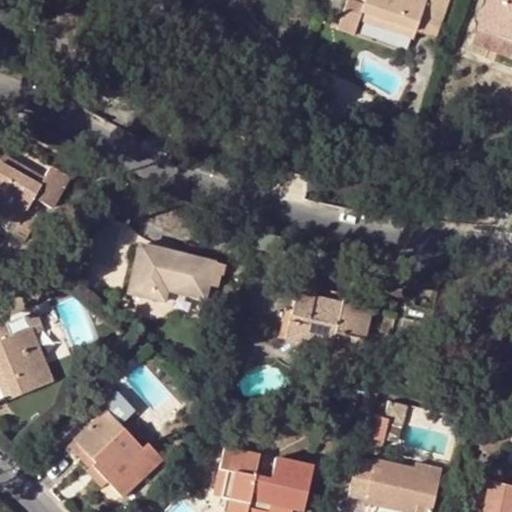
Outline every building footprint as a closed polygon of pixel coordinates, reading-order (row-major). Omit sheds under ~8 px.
[(365,0),(364,4),(359,21),(414,39),(416,34),(418,27),(437,33),(447,0),(365,0)] [(511,0),(486,0),(471,46),(511,61),(511,0)] [(418,27),(416,34),(434,40),(437,33),(418,27)] [(4,155),(2,159),(42,182),(46,175),(29,165),(28,169),(4,155)] [(42,182),(2,159),(0,162),(0,216),(11,223),(16,226),(11,236),(22,243),(37,218),(33,217),(25,211),(35,194),(42,182)] [(43,199),(35,194),(25,211),(33,217),(43,199)] [(100,217),(90,260),(122,267),(131,224),(100,217)] [(6,233),(11,236),(16,226),(11,223),(6,233)] [(127,295),(151,299),(154,288),(168,292),(204,301),(213,264),(137,246),(127,295)] [(286,339),(332,349),(336,334),(362,340),(369,305),(339,299),(341,295),(296,285),(292,309),(285,308),(282,321),(289,323),(286,339)] [(154,288),(151,299),(165,303),(168,292),(154,288)] [(34,314),(0,327),(0,403),(51,383),(29,330),(38,326),(34,314)] [(336,334),(332,349),(359,355),(362,342),(362,340),(336,334)] [(374,345),(362,342),(359,355),(371,358),(374,345)] [(118,399),(105,412),(120,428),(132,414),(118,399)] [(388,401),(384,420),(388,421),(402,424),(406,405),(388,401)] [(120,428),(105,412),(64,450),(100,488),(106,483),(121,498),(160,459),(146,445),(141,450),(120,428)] [(388,421),(384,420),(366,416),(362,435),(362,439),(364,443),(368,446),(372,447),(378,446),(383,441),(384,435),(388,421)] [(224,455),(226,448),(220,446),(215,471),(223,473),(218,499),(227,501),(224,511),(240,511),(241,511),(249,511),(290,511),(290,510),(298,511),(301,511),(306,495),(270,486),(271,481),(253,477),(256,462),(224,455)] [(258,455),(226,448),(224,455),(256,462),(258,455)] [(355,461),(347,496),(364,501),(363,504),(400,511),(428,511),(437,476),(374,462),(373,466),(355,461)] [(223,473),(215,471),(210,497),(218,499),(223,473)] [(485,511),(511,511),(511,490),(491,486),(485,511)]
